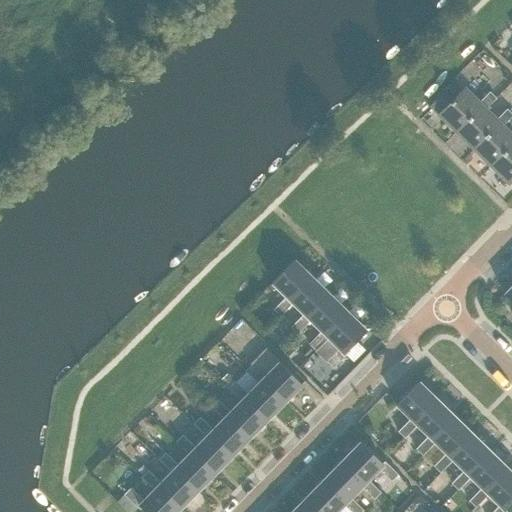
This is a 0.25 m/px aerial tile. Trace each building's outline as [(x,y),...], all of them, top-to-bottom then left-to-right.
[(451,101),(438,115),(456,133),(482,106),(485,109),(495,98),(489,92),(479,102),(464,88),(451,101)] [(435,99),(429,106),(438,115),(451,101),(442,92),(435,99)] [(482,106),(456,133),(473,150),(499,123),(502,126),(511,115),(511,114),(506,109),(496,119),(485,109),(482,106)] [(499,123),(473,150),(490,167),(511,144),(511,135),(502,126),(499,123)] [(511,144),(490,167),(508,184),(511,180),(511,144)] [(294,260),(271,283),(285,297),(273,310),(280,316),(292,303),(289,300),(312,277),(294,260)] [(312,277),(289,300),(292,303),(303,314),(291,327),(297,333),(310,321),(307,318),(329,294),(312,277)] [(329,294),(307,318),(310,321),(321,331),(309,344),(315,351),(328,338),(325,335),(347,311),(329,294)] [(315,351),(326,362),(326,361),(333,368),(345,355),(353,362),(367,348),(357,339),(366,330),(347,311),(325,335),(328,338),(315,351)] [(306,359),(298,367),(327,396),(334,388),(306,359)] [(251,365),(245,370),(258,383),(261,380),(284,402),(301,384),(278,362),(264,376),(263,377),(251,365)] [(226,373),(220,380),(228,388),(234,381),(226,373)] [(234,381),(228,388),(240,401),(243,398),(266,420),(284,402),(261,380),(258,383),(247,394),(234,381)] [(418,382),(396,405),(410,419),(398,431),(404,438),(417,425),(414,422),(436,399),(418,382)] [(217,399),(210,406),(223,418),(226,415),(249,438),(266,420),(243,398),(240,401),(229,412),(217,399)] [(436,399),(414,422),(417,425),(428,436),(415,449),(422,455),(434,443),(432,440),(454,417),(436,399)] [(199,417),(193,424),(205,436),(208,433),(231,456),(249,438),(226,415),(223,418),(212,430),(199,417)] [(454,417),(432,440),(434,443),(446,453),(433,466),(440,472),(452,460),(450,457),(472,434),(454,417)] [(182,435),(175,442),(188,454),(191,451),(214,474),(231,456),(208,433),(205,436),(195,447),(182,435)] [(472,434),(450,457),(452,460),(463,471),(451,483),(458,490),(470,477),(468,475),(490,452),(472,434)] [(360,442),(342,460),(365,483),(368,480),(379,469),(391,481),(398,474),(384,461),(382,463),(360,442)] [(165,453),(158,459),(171,472),(174,469),(197,491),(214,474),(191,451),(188,454),(177,465),(165,453)] [(490,452),(468,475),(470,477),(481,488),(469,501),(475,507),(487,494),(485,492),(508,469),(490,452)] [(342,460),(324,478),(347,501),(350,498),(361,486),(374,499),(380,492),(368,480),(365,483),(342,460)] [(147,470),(141,477),(153,489),(156,486),(179,509),(197,491),(174,469),(171,472),(160,483),(147,470)] [(511,473),(508,469),(485,492),(487,494),(499,505),(491,511),(505,511),(506,511),(504,509),(511,500),(511,473)] [(324,478),(307,496),(323,511),(336,511),(344,504),(351,511),(360,511),(363,510),(350,498),(347,501),(324,478)] [(130,488),(116,502),(126,511),(131,511),(136,507),(137,508),(139,506),(145,511),(176,511),(179,509),(156,486),(153,489),(143,500),(130,488)] [(323,511),(307,496),(291,511),(323,511)]
